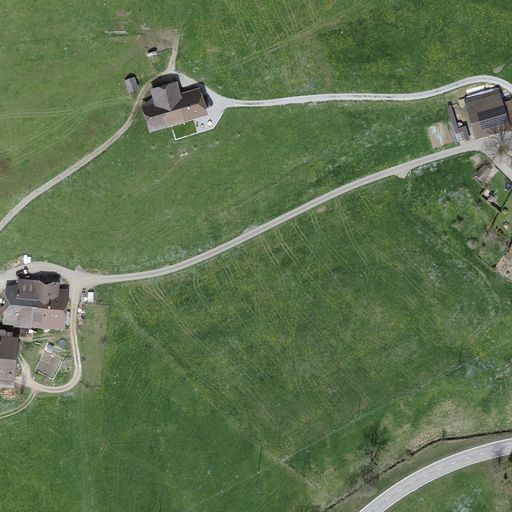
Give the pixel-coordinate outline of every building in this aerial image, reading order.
[(132,80),(126,82),(130,95),(136,93),(132,80)] [(145,110),(150,127),(201,113),(196,95),(177,101),(173,85),(150,91),(145,110)] [(499,103),(470,112),(477,133),(506,125),(499,103)] [(485,168),(475,178),(480,182),(489,172),(485,168)] [(43,286),(35,285),(35,284),(20,283),(20,293),(9,292),(7,318),(60,322),(62,296),(54,295),(56,278),(44,277),(43,286)] [(0,386),(8,387),(11,341),(0,340),(0,386)]
